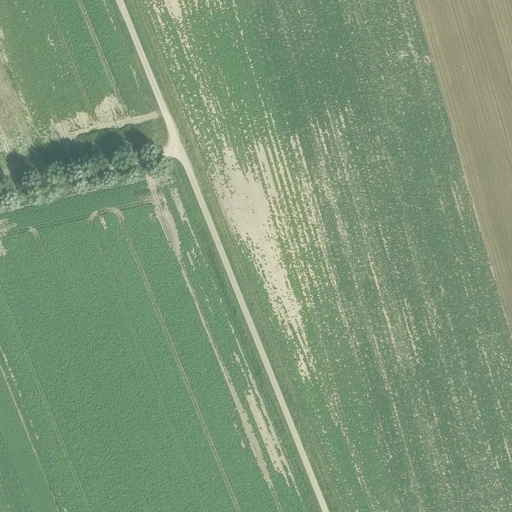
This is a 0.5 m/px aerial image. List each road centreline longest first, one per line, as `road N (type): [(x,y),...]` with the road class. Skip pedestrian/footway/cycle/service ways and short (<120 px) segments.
road 1 (unclassified): [(325,511),(180,151)]
road 2 (unclassified): [(180,151),(0,194)]
road 3 (unclassified): [(180,151),(120,0)]
